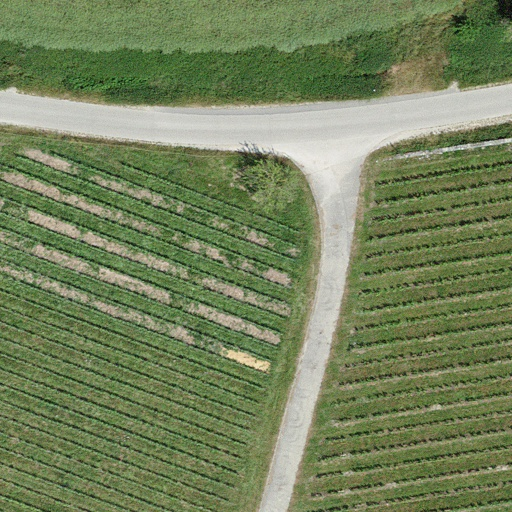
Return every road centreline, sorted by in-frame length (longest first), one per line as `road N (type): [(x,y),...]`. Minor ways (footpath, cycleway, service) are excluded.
road 1 (unclassified): [(0,106),(221,129),(341,124),(511,98)]
road 2 (track): [(274,511),(331,294),(341,124)]
